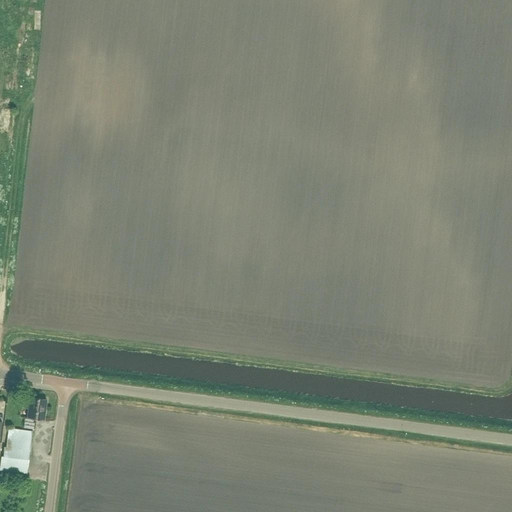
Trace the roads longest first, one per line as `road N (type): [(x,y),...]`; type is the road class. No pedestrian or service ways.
road 1 (unclassified): [(511,441),(64,383)]
road 2 (unknown): [(0,308),(23,114)]
road 3 (unclassified): [(49,511),(64,383)]
